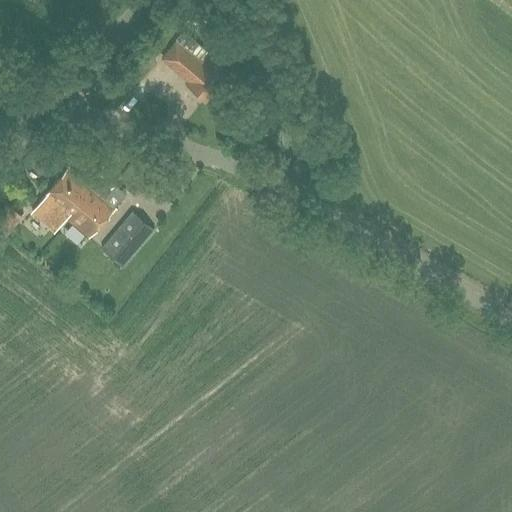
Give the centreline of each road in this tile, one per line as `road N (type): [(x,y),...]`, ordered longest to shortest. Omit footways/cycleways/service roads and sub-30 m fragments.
road 1 (unclassified): [(511,322),(251,176),(48,102)]
road 2 (unclassified): [(48,102),(142,0)]
